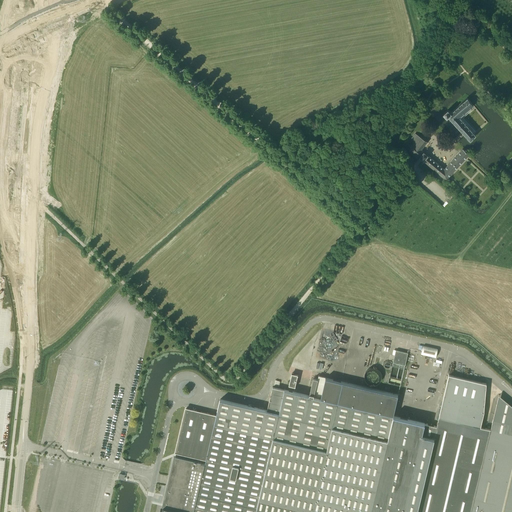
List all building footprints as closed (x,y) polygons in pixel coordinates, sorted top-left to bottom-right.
[(476,135),(475,135),(460,117),(474,105),(467,98),(451,113),(448,109),(443,114),(447,118),(448,116),(461,130),(465,134),(470,140),(476,135)] [(422,158),(423,160),(447,179),(469,155),(462,148),(444,168),(426,153),(421,149),(428,142),(415,133),(411,139),(415,142),(413,144),(414,144),(410,149),(420,157),(422,158)] [(438,349),(423,346),(421,354),(436,357),(438,349)] [(393,362),(405,365),(408,353),(396,350),(393,362)] [(382,377),(382,376),(382,375),(382,374),(381,372),(380,371),(380,370),(379,369),(378,368),(376,368),(375,368),(374,367),(372,367),(371,368),(370,368),(369,368),(368,369),(367,370),(366,371),(365,372),(365,374),(364,375),(364,376),(364,377),(365,379),(365,380),(366,381),(367,382),(368,383),(369,384),(370,384),(371,385),(372,385),(374,385),(375,385),(376,384),(378,384),(379,383),(380,382),(380,381),(381,380),(382,379),(382,377)] [(293,374),(290,385),(296,387),(299,375),(293,374)] [(511,511),(511,406),(499,396),(490,429),(480,427),(484,412),(486,384),(449,375),(436,426),(424,423),(425,423),(393,415),(398,395),(325,378),(325,377),(319,375),(318,379),(313,378),(309,395),(272,387),(267,410),(263,409),(264,408),(259,407),(259,408),(220,399),(216,415),(185,408),(175,453),(206,460),(205,464),(201,463),(201,461),(174,455),(163,502),(164,503),(163,506),(161,506),(159,511),(511,511)]
